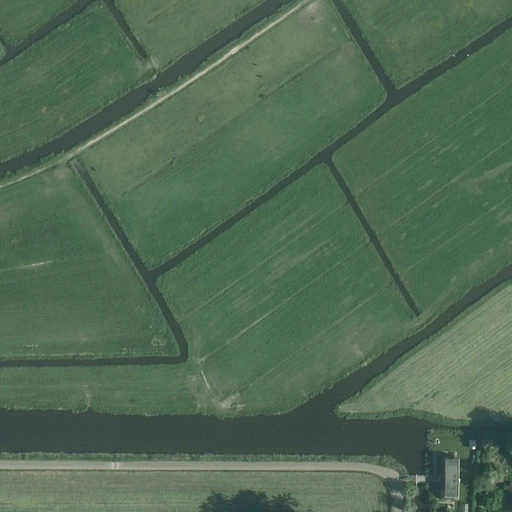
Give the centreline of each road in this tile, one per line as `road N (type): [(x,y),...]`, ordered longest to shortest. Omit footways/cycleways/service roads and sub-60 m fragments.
road 1 (unclassified): [(398,511),(398,482),(366,468),(0,465)]
road 2 (track): [(308,0),(176,93),(65,161),(0,189)]
